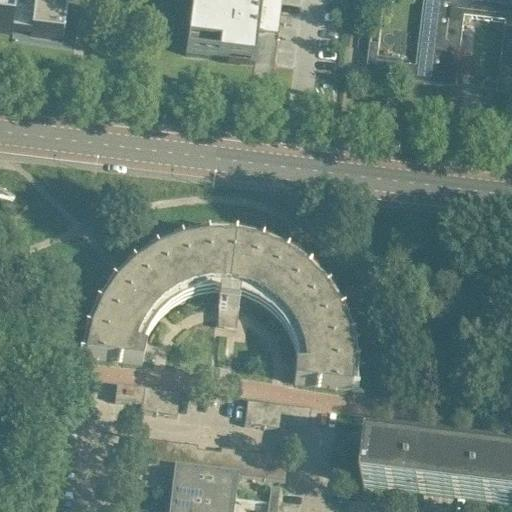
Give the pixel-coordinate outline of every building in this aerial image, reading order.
[(0,0),(0,33),(61,41),(66,0),(0,0)] [(191,0),(185,56),(254,65),(259,24),(266,25),(268,8),(261,8),(262,0),(191,0)] [(369,50),(366,79),(455,89),(455,88),(464,18),(505,23),(498,86),(484,84),(483,92),(483,93),(511,96),(511,0),(424,0),(416,68),(401,67),(402,61),(377,58),(379,47),(378,46),(371,46),(370,45),(369,50)] [(0,221),(15,220),(13,201),(0,202),(0,221)] [(212,296),(218,297),(227,297),(243,300),(257,306),(270,315),(280,327),(281,327),(287,337),(288,339),(289,340),(294,354),(297,369),(294,369),(294,386),(351,393),(351,392),(365,394),(365,393),(351,391),(351,366),(365,365),(365,364),(351,365),(346,340),(360,336),(346,339),(337,316),(350,309),(337,315),(337,314),(332,306),(324,294),(324,293),(334,285),(334,284),(323,293),(306,274),(315,262),(314,262),(305,273),(284,259),(291,247),(290,246),(283,259),(260,249),(264,235),(259,249),(235,243),(237,229),(235,229),(233,243),(208,243),(207,229),(206,229),(207,243),(182,247),(178,233),(178,234),(181,247),(158,256),(151,243),(151,244),(157,256),(136,270),(127,259),(126,259),(135,270),(134,270),(126,278),(117,287),(116,287),(106,279),(105,279),(116,288),(102,309),(89,302),(89,303),(101,310),(91,333),(78,328),(77,329),(91,334),(85,359),(71,357),(71,358),(85,359),(85,360),(141,367),(145,351),(143,350),(149,336),(157,324),(158,323),(162,319),(168,313),(182,305),(196,299),(212,296)] [(227,297),(218,297),(217,309),(224,310),(222,327),(236,328),(239,310),(237,310),(238,301),(227,300),(227,297)] [(142,408),(144,391),(116,388),(114,405),(141,408),(142,408)] [(161,393),(144,391),(142,408),(141,408),(140,415),(158,418),(177,420),(177,414),(179,397),(180,396),(161,393)] [(308,429),(310,413),(310,412),(267,407),(246,404),(246,405),(244,423),(244,428),(264,431),(285,433),(286,426),(308,429)] [(129,448),(127,465),(131,466),(152,468),(155,444),(134,441),(133,448),(129,448)] [(152,468),(174,471),(174,469),(177,446),(155,444),(152,468)] [(197,449),(177,446),(174,469),(194,471),(197,453),(197,449)] [(511,463),(368,446),(363,490),(364,490),(365,490),(365,485),(375,486),(406,490),(467,497),(511,503),(511,463)] [(217,474),(238,476),(240,454),(220,452),(220,456),(217,474)] [(220,456),(197,453),(194,471),(206,473),(217,474),(220,456)] [(240,454),(238,476),(237,479),(259,482),(262,457),(240,454)] [(284,485),(287,468),(286,467),(282,467),(283,460),(262,457),(259,482),(284,485)] [(174,469),(174,471),(171,493),(203,497),(206,473),(194,471),(174,469)] [(131,472),(129,488),(137,489),(139,473),(131,472)] [(217,474),(206,473),(203,497),(235,501),(237,479),(238,476),(217,474)] [(135,505),(137,489),(129,488),(127,504),(135,505)] [(270,490),(268,505),(277,506),(279,491),(270,490)] [(171,493),(168,511),(201,511),(203,497),(171,493)] [(233,511),(235,501),(203,497),(201,511),(233,511)]
